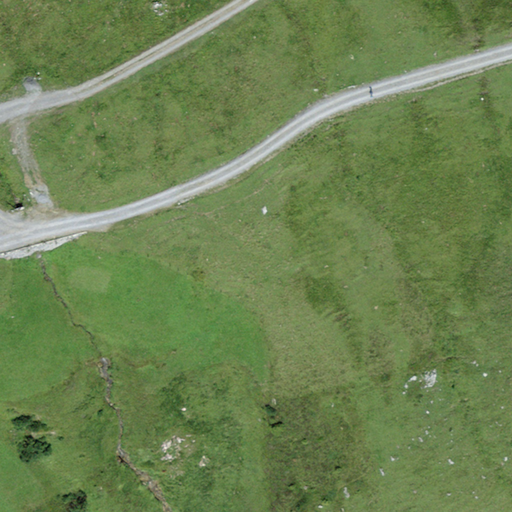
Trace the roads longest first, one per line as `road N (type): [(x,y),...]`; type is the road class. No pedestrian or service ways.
road 1 (unclassified): [(511,53),(351,99),(244,164),(160,202),(0,242)]
road 2 (track): [(16,110),(41,193),(66,224)]
